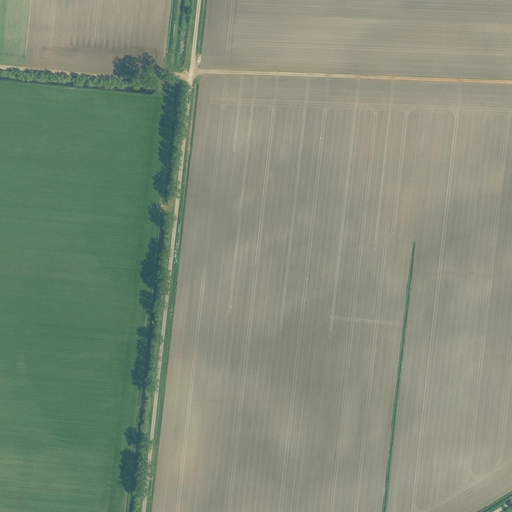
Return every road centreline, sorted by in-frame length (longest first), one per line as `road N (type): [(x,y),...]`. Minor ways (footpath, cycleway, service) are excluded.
road 1 (unclassified): [(144,511),(199,0)]
road 2 (track): [(191,72),(120,78),(0,67)]
